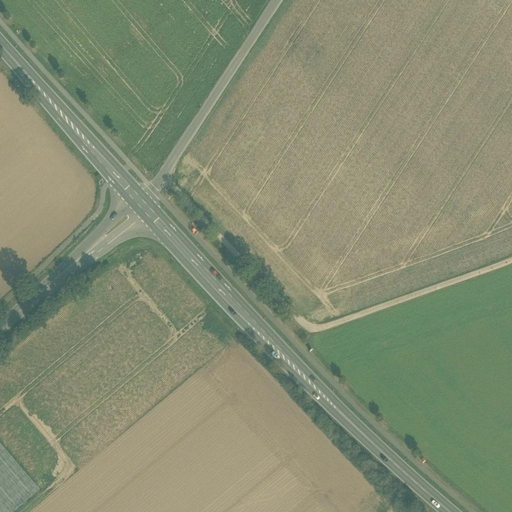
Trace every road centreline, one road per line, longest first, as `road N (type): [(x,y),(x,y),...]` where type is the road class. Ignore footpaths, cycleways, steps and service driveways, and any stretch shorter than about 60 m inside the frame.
road 1 (primary): [(139,205),(252,327),(448,511)]
road 2 (track): [(511,261),(320,339),(162,177)]
road 3 (unclassified): [(277,0),(139,205)]
road 4 (primary): [(0,48),(139,205)]
road 5 (tertiary): [(0,328),(139,205)]
